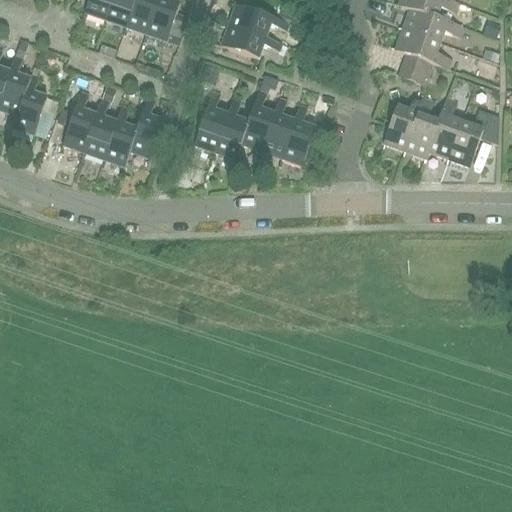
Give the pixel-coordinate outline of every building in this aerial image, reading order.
[(89,0),(88,2),(84,16),(104,23),(112,0),(89,0)] [(112,0),(104,23),(124,30),(134,0),(112,0)] [(134,0),(124,30),(145,37),(158,1),(155,0),(134,0)] [(158,1),(145,37),(179,49),(189,23),(175,19),(179,8),(165,3),(166,0),(157,0),(158,1)] [(444,2),(439,0),(397,0),(395,7),(405,10),(437,21),(441,11),(456,16),(459,7),(444,2)] [(236,8),(229,29),(266,42),(270,29),(286,35),(289,26),(236,8)] [(463,31),(462,30),(405,10),(398,31),(441,46),(445,35),(460,40),(463,31)] [(487,25),(482,36),(495,41),(499,29),(487,25)] [(266,42),(229,29),(222,50),(259,63),(263,50),(279,56),(281,47),(266,42)] [(441,46),(398,31),(391,52),(406,57),(402,68),(429,77),(433,67),(449,73),(452,63),(436,57),(441,46)] [(9,75),(8,75),(0,99),(0,112),(17,119),(29,83),(17,78),(22,62),(28,46),(20,43),(9,75)] [(93,43),(90,54),(111,60),(114,50),(93,43)] [(151,59),(153,48),(133,44),(131,55),(151,59)] [(485,52),(483,60),(496,65),(499,57),(485,52)] [(0,99),(8,75),(0,72),(0,60),(2,55),(0,54),(0,99)] [(429,77),(402,68),(398,79),(425,89),(429,77)] [(483,98),(485,76),(468,75),(466,97),(483,98)] [(17,119),(13,131),(34,138),(34,137),(46,141),(54,116),(43,113),(47,101),(33,97),(39,81),(31,78),(30,83),(29,83),(17,119)] [(106,89),(102,100),(111,104),(115,92),(106,89)] [(241,147),(262,155),(275,118),(274,118),(261,113),(267,97),(258,94),(247,126),(248,126),(241,147)] [(69,128),(62,149),(83,156),(96,118),(95,118),(82,114),(87,98),(80,96),(73,117),(69,128)] [(228,119),(227,118),(215,114),(220,99),(212,96),(194,148),(215,155),(228,119)] [(403,158),(424,101),(415,98),(410,113),(398,109),(383,151),(403,158)] [(137,133),(129,155),(150,162),(155,147),(163,149),(169,134),(161,131),(163,125),(149,120),(154,104),(147,101),(136,133),(137,133)] [(424,166),(427,156),(439,124),(438,124),(428,120),(433,105),(424,101),(403,158),(424,166)] [(96,118),(83,156),(103,163),(116,125),(115,125),(102,121),(108,105),(100,102),(95,118),(96,118)] [(279,102),(274,118),(275,118),(262,155),(282,162),(295,125),(294,125),(281,120),(287,104),(279,102)] [(451,121),(456,106),(446,102),(438,124),(439,124),(427,156),(448,164),(461,125),(451,121)] [(240,106),(232,103),(227,118),(228,119),(215,155),(235,163),(241,147),(248,126),(247,126),(234,121),(240,106)] [(300,109),(294,125),(295,125),(282,162),(303,169),(316,133),(302,128),(308,112),(300,109)] [(103,163),(124,170),(129,155),(137,133),(136,133),(123,128),(128,112),(120,110),(115,125),(116,125),(103,163)] [(62,113),(58,124),(69,128),(73,117),(62,113)] [(461,125),(448,164),(468,171),(479,141),(497,147),(498,121),(479,114),(473,129),(461,125)]
